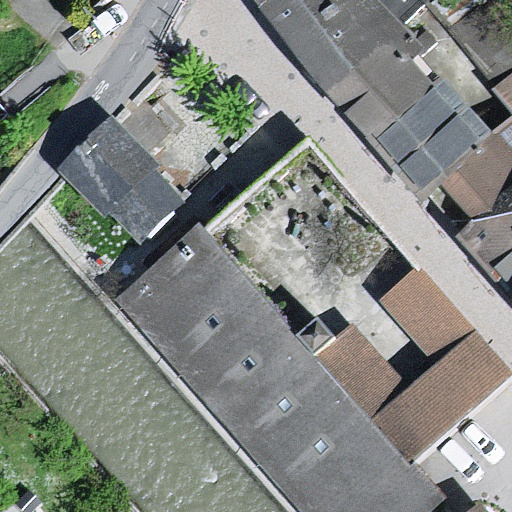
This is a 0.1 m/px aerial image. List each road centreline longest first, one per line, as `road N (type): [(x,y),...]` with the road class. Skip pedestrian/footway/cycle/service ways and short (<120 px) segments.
road 1 (residential): [(218,0),(511,333)]
road 2 (tertiary): [(165,0),(123,69),(0,215)]
